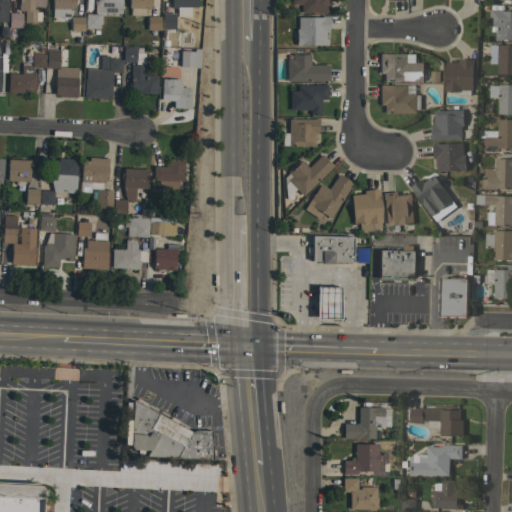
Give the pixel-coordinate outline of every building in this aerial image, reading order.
[(43,0),(43,6),(32,6),(32,9),(35,9),(35,12),(40,12),(40,21),(34,20),(34,22),(23,22),(23,10),(17,10),(17,0),(43,0)] [(51,0),(73,0),(73,10),(69,10),(68,17),(51,17),(51,0)] [(93,12),(93,0),(120,0),(120,13),(93,12)] [(150,0),(150,8),(144,8),(144,15),(129,15),(129,8),(128,8),(128,0),(150,0)] [(196,0),(196,7),(189,7),(189,15),(175,15),(175,8),(171,8),(171,0),(196,0)] [(328,0),(328,12),(300,12),(300,4),(291,4),(291,0),(328,0)] [(511,39),(495,39),(496,29),(499,30),(499,26),(489,26),(490,9),(502,9),(502,10),(511,10),(511,39)] [(20,12),(20,27),(8,27),(8,12),(20,12)] [(174,13),(174,29),(161,28),(161,13),(174,13)] [(98,14),(98,28),(84,28),(84,14),(98,14)] [(159,16),(159,30),(146,30),(146,16),(159,16)] [(320,17),(320,16),(327,16),(327,32),(325,32),(325,38),(327,38),(327,45),(295,45),(295,28),(297,28),(297,17),(320,17)] [(70,17),(83,17),(83,30),(70,30),(70,17)] [(511,73),(497,73),(497,63),(487,63),(488,44),(511,44),(511,73)] [(155,94),(137,93),(137,94),(130,93),(130,88),(127,88),(127,82),(130,83),(130,75),(129,75),(130,64),(134,64),(134,62),(122,61),(123,46),(135,47),(135,52),(145,53),(143,74),(157,75),(155,94)] [(198,67),(179,66),(180,50),(193,51),(193,48),(200,49),(198,67)] [(44,67),(33,67),(33,74),(34,74),(34,82),(35,82),(35,88),(34,88),(33,93),(6,92),(7,73),(19,73),(20,53),(44,54),(44,67)] [(75,97),(58,96),(58,95),(53,94),(54,68),(45,68),(45,53),(58,53),(58,67),(77,68),(75,97)] [(285,81),(285,59),(291,59),(291,53),(309,53),(309,64),(328,64),(328,81),(285,81)] [(383,81),(383,73),(379,73),(378,53),(415,53),(415,62),(422,62),(423,80),(383,81)] [(99,69),(99,55),(108,55),(108,59),(121,59),(120,72),(111,72),(110,98),(82,97),(83,78),(85,78),(85,69),(99,69)] [(472,90),(470,90),(470,95),(459,95),(459,91),(444,91),(445,61),(458,62),(458,59),(473,59),(472,90)] [(429,82),(429,71),(438,71),(438,82),(429,82)] [(188,108),(172,107),(173,100),(159,99),(161,78),(179,80),(179,86),(188,86),(188,88),(190,88),(188,108)] [(326,84),(326,99),(320,99),(320,114),(309,114),(309,110),(289,110),(289,91),(296,90),(296,84),(326,84)] [(498,97),(488,97),(489,84),(511,85),(511,113),(498,113),(498,97)] [(383,113),(383,105),(379,105),(379,85),(407,85),(407,93),(416,93),(416,94),(420,94),(420,109),(416,109),(416,112),(383,113)] [(463,125),(461,126),(461,138),(430,139),(429,124),(434,124),(433,110),(462,109),(463,125)] [(317,119),(317,133),(314,133),(314,145),(281,145),(281,133),(287,133),(287,119),(317,119)] [(511,151),(510,151),(510,147),(498,147),(498,151),(484,150),(484,136),(476,136),(476,130),(496,130),(496,119),(511,119),(511,151)] [(463,154),(465,154),(465,170),(436,171),(436,158),(432,158),(432,142),(439,142),(439,143),(462,142),(463,154)] [(301,196),(295,189),(292,192),(292,197),(291,198),(290,199),(289,199),(288,199),(286,198),(285,198),(283,177),(287,173),(286,172),(298,159),(307,167),(320,154),(332,165),(301,196)] [(107,158),(106,181),(102,181),(101,189),(90,188),(89,192),(78,191),(78,180),(79,180),(80,160),(88,161),(88,157),(107,158)] [(52,190),(48,174),(48,160),(57,160),(57,158),(76,159),(74,193),(52,190)] [(183,159),(182,181),(177,181),(177,190),(157,189),(157,180),(151,180),(152,165),(166,166),(166,158),(183,159)] [(29,160),(28,181),(6,180),(7,159),(29,160)] [(511,188),(482,188),(482,177),(484,177),(484,168),(495,168),(495,159),(511,159),(511,188)] [(147,169),(146,188),(134,187),(133,201),(125,201),(124,214),(112,214),(112,199),(124,199),(122,188),(122,179),(120,178),(120,173),(122,173),(123,168),(147,169)] [(329,218),(306,203),(318,183),(327,189),(337,174),(351,183),(329,218)] [(452,200),(438,211),(433,204),(426,209),(410,187),(420,179),(423,182),(433,174),(452,200)] [(38,189),(37,203),(24,203),(25,188),(38,189)] [(110,212),(97,211),(97,205),(94,205),(95,189),(111,190),(110,212)] [(362,193),(362,190),(377,189),(380,222),(379,222),(380,226),(370,227),(371,230),(358,231),(358,224),(352,224),(350,195),(362,193)] [(52,191),(51,205),(38,204),(39,191),(52,191)] [(410,194),(413,223),(397,225),(397,222),(385,224),(382,192),(397,191),(397,195),(410,194)] [(511,224),(487,224),(487,211),(493,211),(494,204),(475,204),(475,194),(496,194),(496,195),(511,195),(511,224)] [(53,230),(38,230),(39,212),(49,213),(49,216),(53,217),(53,230)] [(14,243),(18,243),(19,228),(34,228),(32,265),(14,264),(14,263),(10,263),(11,243),(1,243),(2,215),(15,215),(14,243)] [(126,235),(126,226),(122,226),(123,217),(148,218),(147,237),(126,235)] [(148,234),(149,217),(165,217),(165,222),(174,223),(174,235),(148,234)] [(89,222),(88,236),(75,236),(76,221),(89,222)] [(511,263),(511,260),(493,259),(493,245),(485,245),(485,233),(493,234),(493,229),(511,229),(511,263)] [(72,234),(70,259),(57,259),(57,267),(40,266),(41,245),(43,245),(48,232),(72,234)] [(105,269),(80,268),(81,247),(84,247),(85,239),(93,239),(93,232),(105,232),(105,240),(107,240),(105,269)] [(308,236),(350,237),(349,264),(329,263),(329,266),(316,266),(316,262),(308,262),(308,236)] [(110,267),(111,248),(124,248),(124,239),(134,239),(133,244),(135,244),(135,248),(137,248),(137,250),(146,250),(145,261),(139,261),(139,264),(137,264),(137,266),(135,269),(110,267)] [(174,249),(173,269),(152,268),(153,248),(174,249)] [(353,262),(353,248),(365,248),(365,263),(353,262)] [(415,251),(415,276),(409,276),(409,279),(375,278),(376,250),(415,251)] [(463,279),(463,274),(466,274),(467,255),(472,255),(471,279),(468,279),(467,316),(439,315),(440,278),(463,279)] [(511,265),(511,296),(511,298),(493,298),(493,284),(485,284),(486,269),(507,269),(507,265),(511,265)] [(312,321),(312,288),(337,288),(336,321),(312,321)] [(209,429),(211,459),(135,456),(135,452),(138,452),(138,451),(141,451),(141,450),(135,450),(135,449),(131,449),(129,446),(131,399),(189,431),(209,429)] [(342,423),(356,423),(356,421),(354,421),(354,417),(357,417),(357,407),(372,407),(382,407),(382,409),(387,409),(387,426),(373,426),(373,438),(342,438),(342,423)] [(440,408),(459,409),(459,419),(463,419),(462,435),(439,435),(439,428),(427,428),(428,420),(421,420),(421,422),(409,422),(409,407),(440,408)] [(376,443),(376,452),(382,452),(385,452),(385,463),(387,463),(387,470),(355,470),(355,474),(342,474),(342,460),(353,460),(353,443),(376,443)] [(409,461),(415,461),(415,453),(426,453),(426,446),(441,446),(441,444),(461,445),(461,458),(449,458),(448,475),(408,473),(409,461)] [(348,491),(341,491),(341,478),(356,478),(356,488),(358,488),(358,486),(375,486),(375,498),(376,498),(376,507),(374,507),(374,508),(348,508),(348,491)] [(432,507),(433,490),(434,482),(441,482),(441,479),(454,480),(454,490),(459,491),(458,508),(432,507)] [(0,511),(0,481),(40,483),(40,486),(42,486),(40,511),(0,511)] [(414,511),(400,510),(401,498),(415,498),(414,511)]
